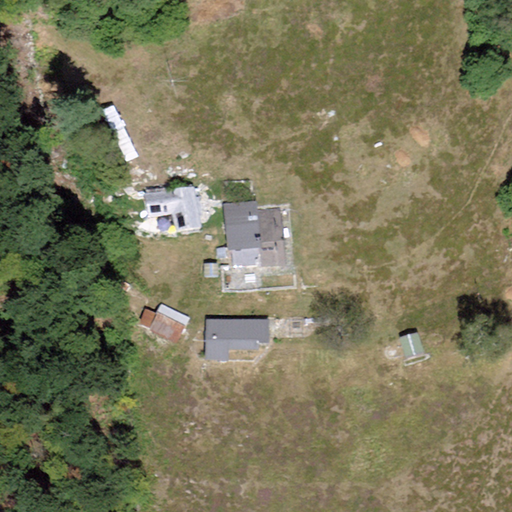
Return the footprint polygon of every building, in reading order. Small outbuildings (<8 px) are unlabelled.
[(193,187),(142,194),(146,219),(173,215),(175,232),(199,229),(193,187)] [(256,202),(223,205),(228,251),(259,248),(261,268),(285,265),(280,209),(257,211),(256,202)] [(145,309),(136,325),(173,345),(188,318),(160,303),(154,314),(145,309)] [(269,344),(269,320),(204,319),(203,362),(227,363),(228,352),(258,352),(258,344),(269,344)] [(417,333),(399,338),(405,361),(423,356),(417,333)]
